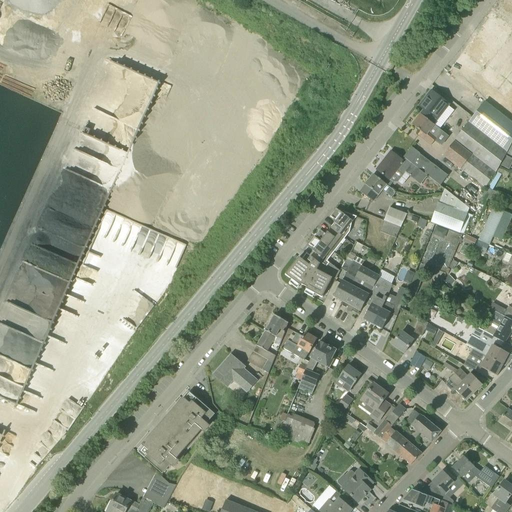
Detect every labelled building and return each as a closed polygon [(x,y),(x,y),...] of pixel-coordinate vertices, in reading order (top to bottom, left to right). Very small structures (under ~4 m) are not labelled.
[(492,50),(473,37),(457,58),(477,72),(481,66),(477,63),(483,55),(487,58),(492,50)] [(431,92),(419,107),(424,111),(421,115),(433,125),(448,106),(431,92)] [(511,123),(485,102),(469,123),(508,152),(511,143),(511,123)] [(442,132),(433,125),(421,115),(412,125),(421,132),(418,135),(431,145),(442,132)] [(469,123),(455,142),(496,174),(504,159),(508,152),(469,123)] [(496,174),(455,142),(444,156),(485,188),(496,174)] [(405,159),(427,176),(440,186),(448,176),(419,154),(420,154),(412,147),(404,158),(405,159)] [(427,176),(405,159),(403,162),(391,152),(377,170),(389,180),(390,180),(393,183),(397,183),(405,173),(421,185),(427,176)] [(360,192),(370,200),(373,202),(382,191),(392,198),(396,193),(373,175),(365,185),(360,192)] [(472,218),(473,216),(474,213),(444,189),(432,222),(464,235),(470,217),(472,218)] [(482,197),(488,200),(493,191),(487,189),(482,197)] [(384,221),(389,223),(395,226),(401,228),(407,215),(390,208),(384,221)] [(479,241),(489,246),(493,236),(504,212),(493,208),(479,241)] [(336,222),(331,228),(345,239),(349,233),(352,224),(357,217),(336,209),(336,210),(336,209),(335,210),(336,210),(331,217),(336,222)] [(389,223),(384,221),(380,232),(385,234),(389,223)] [(385,234),(391,236),(395,226),(389,223),(385,234)] [(395,226),(391,236),(396,238),(401,228),(395,226)] [(315,238),(314,237),(334,253),(345,239),(331,228),(326,235),(320,230),(315,238)] [(312,253),(323,261),(326,263),(327,262),(334,253),(314,237),(314,238),(309,245),(315,250),(312,253)] [(299,258),(292,267),(286,275),(300,286),(301,285),(307,288),(306,290),(322,298),(332,280),(335,281),(340,272),(327,262),(326,263),(323,261),(312,253),(310,256),(307,254),(302,260),(299,258)] [(333,297),(343,302),(363,266),(352,260),(351,262),(347,260),(341,270),(347,273),(333,297)] [(343,302),(352,307),(361,312),(365,305),(379,278),(379,277),(362,268),(363,266),(343,302)] [(409,291),(416,295),(424,276),(416,273),(409,291)] [(385,302),(388,296),(392,285),(379,278),(365,305),(370,308),(364,320),(373,325),(385,302)] [(406,293),(399,290),(393,304),(400,308),(406,293)] [(385,302),(373,325),(382,330),(394,307),(385,302)] [(489,335),(504,343),(511,331),(511,332),(511,321),(495,312),(484,332),(489,335)] [(264,350),(260,356),(273,363),(276,356),(267,352),(272,342),(280,346),(288,324),(275,316),(257,347),(264,350)] [(422,337),(428,324),(420,320),(414,333),(422,337)] [(466,345),(474,349),(503,365),(505,366),(511,358),(511,356),(500,350),(504,343),(489,335),(484,332),(483,332),(476,328),(466,345)] [(392,345),(404,354),(414,341),(401,332),(392,345)] [(283,349),(293,355),(304,361),(317,340),(306,334),(303,337),(296,333),(291,343),(288,341),(283,349)] [(298,389),(312,395),(320,377),(312,373),(318,363),(329,369),(333,360),(332,359),(336,351),(320,342),(309,363),(308,366),(304,376),(298,389)] [(503,365),(474,349),(464,366),(474,372),(477,366),(497,377),(503,365)] [(273,363),(260,356),(253,352),(248,362),(263,371),(269,373),(273,363)] [(413,365),(419,369),(425,359),(419,355),(413,365)] [(257,381),(243,370),(245,368),(231,356),(214,375),(223,383),(229,377),(247,392),(257,381)] [(428,370),(433,363),(427,358),(422,365),(428,370)] [(445,362),(443,367),(455,374),(475,394),(483,386),(471,374),(467,377),(459,369),(458,371),(445,362)] [(297,374),(304,376),(308,366),(301,364),(297,374)] [(348,393),(361,375),(348,366),(339,379),(346,384),(342,389),(348,393)] [(475,394),(455,374),(445,384),(453,392),(455,390),(466,402),(475,394)] [(374,384),(362,401),(376,410),(371,417),(378,422),(388,408),(381,403),(388,394),(374,384)] [(215,415),(200,401),(190,393),(189,394),(191,396),(189,400),(187,403),(184,400),(183,402),(171,416),(169,415),(157,429),(158,431),(154,436),(152,435),(145,442),(147,443),(146,445),(145,445),(144,446),(147,448),(144,451),(141,454),(139,452),(138,453),(163,475),(172,465),(174,466),(178,462),(176,460),(202,430),(204,431),(208,427),(206,425),(215,415)] [(346,395),(337,407),(344,413),(353,400),(346,395)] [(399,405),(393,413),(386,421),(392,426),(406,411),(399,405)] [(511,405),(504,416),(499,422),(511,431),(511,430),(511,405)] [(315,427),(288,415),(279,435),(307,447),(310,439),(315,427)] [(420,415),(411,426),(432,443),(441,432),(420,415)] [(392,426),(386,421),(374,434),(381,440),(391,428),(392,427),(392,426)] [(422,455),(391,428),(381,440),(411,465),(422,455)] [(468,473),(491,489),(499,477),(490,471),(486,476),(474,467),(464,457),(453,468),(463,478),(468,473)] [(359,470),(342,487),(342,488),(358,503),(371,491),(368,488),(373,483),(359,470)] [(434,499),(439,500),(449,504),(453,506),(454,503),(446,494),(450,490),(448,489),(454,483),(443,472),(432,482),(435,485),(431,489),(435,494),(434,499)] [(161,477),(149,501),(154,504),(164,509),(169,500),(177,486),(176,486),(175,485),(169,484),(162,477),(161,477)] [(511,486),(504,481),(504,482),(494,496),(500,500),(493,510),(495,511),(506,511),(510,507),(506,503),(511,494),(511,486)] [(434,506),(431,511),(443,511),(447,505),(440,503),(440,501),(413,491),(409,495),(407,495),(405,497),(405,499),(404,501),(423,508),(425,503),(434,506)] [(135,511),(139,506),(129,500),(128,501),(116,495),(107,511),(135,511)] [(350,511),(352,510),(340,500),(339,499),(334,505),(329,501),(319,511),(350,511)] [(254,511),(226,501),(221,511),(254,511)]
